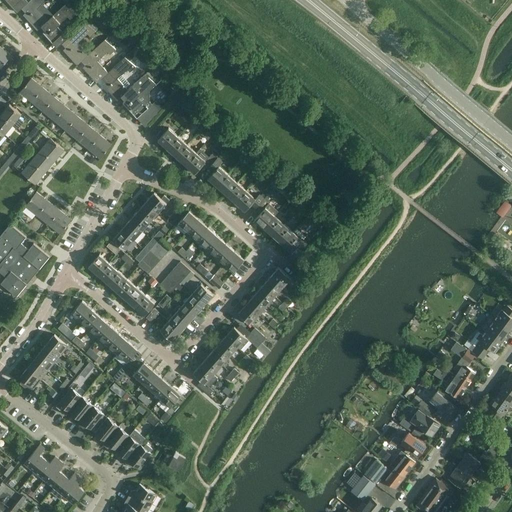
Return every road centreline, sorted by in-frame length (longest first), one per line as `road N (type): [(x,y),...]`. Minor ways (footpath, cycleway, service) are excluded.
road 1 (residential): [(123,170),(212,205),(269,252),(171,362),(67,272)]
road 2 (primary): [(511,171),(305,0)]
road 3 (unclassified): [(511,142),(350,5)]
road 4 (residential): [(392,511),(511,350)]
road 5 (residential): [(97,511),(116,482),(0,389)]
road 6 (residential): [(34,45),(140,141),(123,170)]
